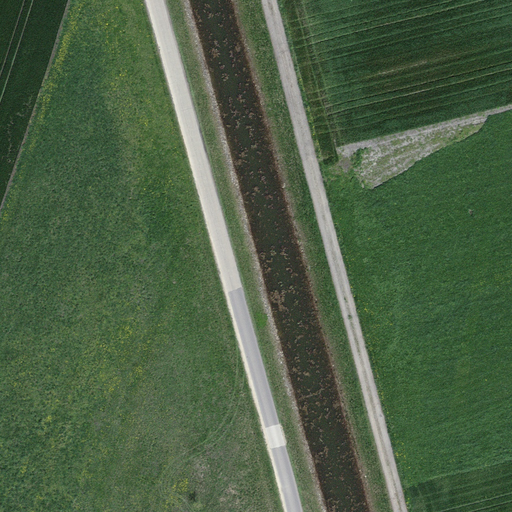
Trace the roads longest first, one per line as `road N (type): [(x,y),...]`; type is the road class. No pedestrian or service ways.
road 1 (track): [(295,511),(155,0)]
road 2 (track): [(400,511),(273,0)]
